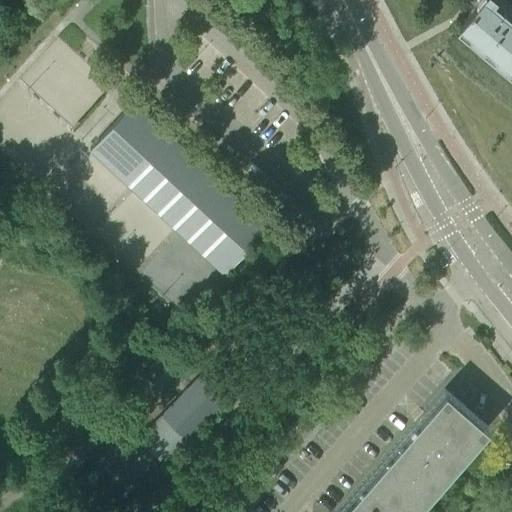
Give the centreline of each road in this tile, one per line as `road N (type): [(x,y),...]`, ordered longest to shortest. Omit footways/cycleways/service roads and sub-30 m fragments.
road 1 (tertiary): [(404,121),(446,228),(511,311)]
road 2 (tertiary): [(511,258),(404,121)]
road 3 (tertiary): [(343,0),(404,121)]
